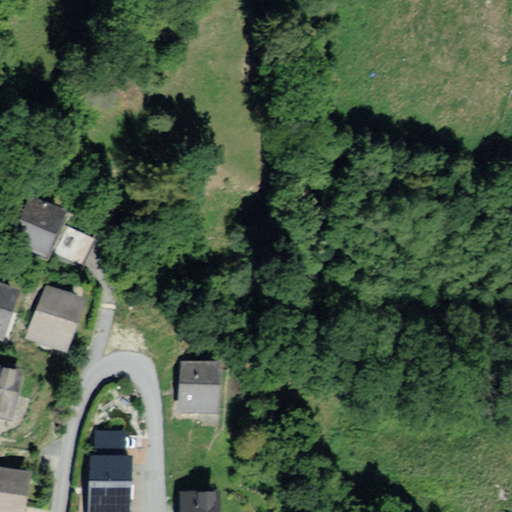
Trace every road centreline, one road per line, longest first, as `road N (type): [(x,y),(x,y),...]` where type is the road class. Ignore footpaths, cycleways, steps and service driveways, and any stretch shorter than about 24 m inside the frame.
road 1 (residential): [(93,377),(127,365),(152,400),(155,511)]
road 2 (residential): [(58,511),(93,377)]
